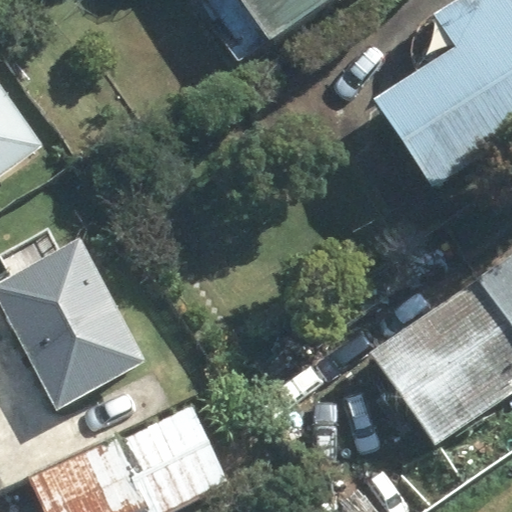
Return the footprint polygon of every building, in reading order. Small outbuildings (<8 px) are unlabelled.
[(226,0),(270,60),(351,0),(189,0),(198,12),(214,0),(226,0)] [(511,156),(511,22),(497,0),(466,0),(426,27),(451,64),(366,121),(428,213),(511,156)] [(0,200),(46,167),(0,102),(0,200)] [(424,461),(511,399),(511,237),(483,258),(493,272),(358,366),(424,461)] [(65,242),(0,279),(0,324),(54,420),(139,372),(65,242)] [(195,511),(227,498),(189,414),(35,484),(47,511),(195,511)]
